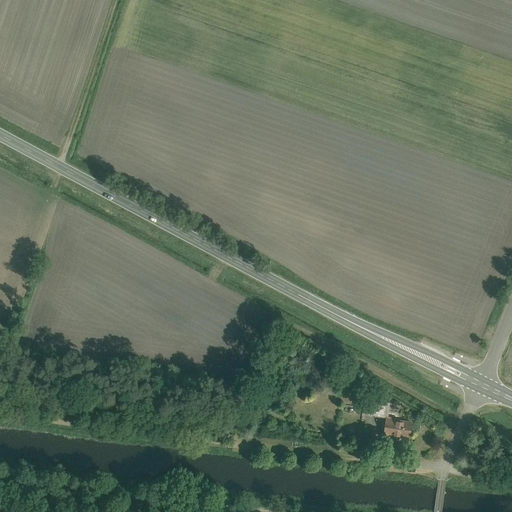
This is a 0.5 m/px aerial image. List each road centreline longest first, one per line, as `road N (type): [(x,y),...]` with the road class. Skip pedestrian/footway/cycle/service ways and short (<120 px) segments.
road 1 (tertiary): [(480,385),(0,134)]
road 2 (track): [(0,411),(444,467)]
road 3 (unclassified): [(480,385),(444,467),(438,511)]
